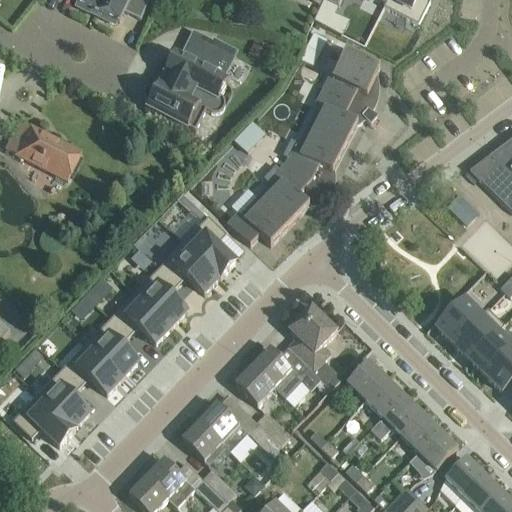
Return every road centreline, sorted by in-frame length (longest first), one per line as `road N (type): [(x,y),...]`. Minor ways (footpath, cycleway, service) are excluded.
road 1 (residential): [(94,497),(313,259)]
road 2 (residential): [(511,451),(313,259)]
road 3 (residential): [(313,259),(511,106)]
road 4 (residential): [(425,102),(486,48),(497,0)]
